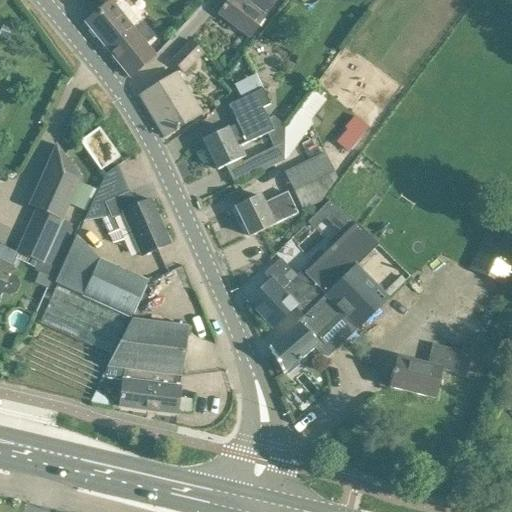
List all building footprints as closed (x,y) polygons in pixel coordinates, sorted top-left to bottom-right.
[(242,0),(229,0),(224,7),(223,6),(221,9),(222,10),(218,15),(249,38),(277,0),(251,0),(248,5),(242,0)] [(110,4),(101,11),(85,24),(130,78),(154,57),(153,56),(150,59),(137,44),(129,34),(132,31),(132,30),(136,27),(138,22),(137,18),(126,4),(122,2),(118,3),(113,7),(110,4)] [(371,14),(360,27),(361,28),(341,51),(355,63),(363,54),(356,48),(379,22),(371,14)] [(203,54),(191,42),(171,62),(183,74),(203,54)] [(177,130),(201,115),(176,74),(139,97),(164,138),(174,132),(175,133),(178,131),(177,130)] [(262,90),(246,97),(228,106),(237,124),(203,141),(217,171),(240,160),(236,150),(272,132),(261,110),(270,105),(262,90)] [(326,100),(312,90),(298,109),(311,119),(326,100)] [(119,158),(98,129),(79,143),(100,172),(119,158)] [(284,142),(242,163),(249,177),(255,174),(283,161),(284,160),(284,142)] [(56,147),(28,207),(35,211),(15,253),(42,265),(81,180),(56,147)] [(326,195),(337,180),(324,155),(283,176),(302,212),(323,198),(325,195),(326,195)] [(110,219),(122,214),(141,259),(147,257),(148,258),(153,256),(171,248),(150,201),(135,207),(117,167),(106,176),(84,221),(104,218),(105,220),(110,218),(110,219)] [(263,206),(258,197),(253,199),(235,208),(250,238),(273,227),(284,221),(298,215),(288,195),(263,206)] [(328,201),(307,223),(313,230),(335,207),(328,201)] [(511,268),(511,225),(495,217),(468,270),(503,287),(511,268)] [(309,332),(320,343),(331,355),(387,300),(355,268),(377,246),(356,225),(321,260),(320,259),(305,274),(302,272),(290,283),(291,284),(282,293),(295,307),(295,308),(303,318),(308,313),(314,320),(311,322),(315,326),(309,332)] [(147,283),(129,274),(99,260),(86,288),(60,276),(38,323),(108,356),(126,317),(131,319),(147,283)] [(291,284),(290,283),(285,279),(291,273),(279,261),(278,262),(264,275),(270,281),(247,303),(272,329),(295,308),(295,307),(282,293),(291,284)] [(0,292),(0,291),(8,295),(16,293),(19,286),(15,278),(8,275),(11,267),(0,262),(0,292)] [(284,374),(320,343),(309,332),(315,326),(311,322),(314,320),(308,313),(303,318),(304,318),(297,324),(268,348),(283,374),(284,374)] [(108,367),(181,377),(187,328),(132,321),(108,367)] [(390,388),(411,394),(433,399),(441,371),(456,374),(455,376),(475,381),(482,353),(462,349),(460,360),(443,356),(445,348),(432,345),(427,366),(397,358),(394,372),(392,371),(391,374),(393,375),(390,388)] [(181,377),(108,367),(107,368),(124,370),(119,408),(147,411),(147,409),(156,410),(155,412),(176,415),(179,388),(180,377),(181,377)]
